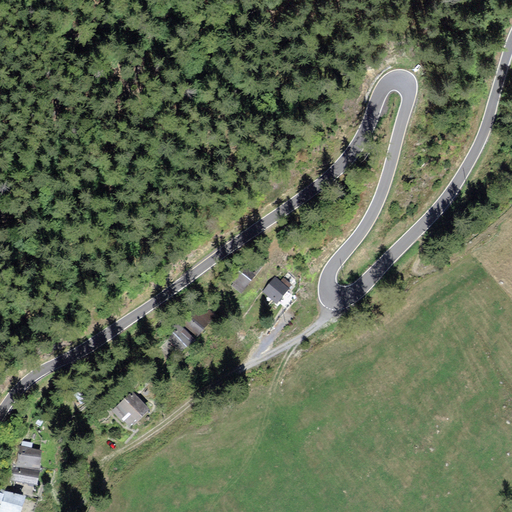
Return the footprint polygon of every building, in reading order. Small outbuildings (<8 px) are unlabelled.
[(253,275),(236,261),(225,275),(235,283),(233,285),(241,291),(253,275)] [(288,288),(275,278),(264,291),(277,302),(288,288)] [(214,315),(201,304),(184,323),(197,334),(214,315)] [(192,338),(178,324),(175,327),(177,330),(169,338),(181,350),(192,338)] [(86,399),(80,391),(75,395),(76,396),(81,403),(86,399)] [(147,409),(133,393),(114,410),(128,425),(147,409)] [(21,447),(18,463),(38,467),(41,451),(21,447)] [(37,484),(39,471),(15,467),(13,480),(37,484)] [(18,511),(24,497),(2,490),(1,493),(0,493),(0,502),(1,503),(0,506),(0,510),(6,511),(18,511)]
